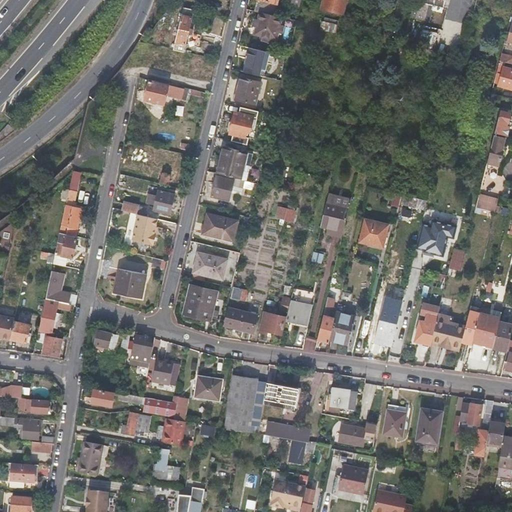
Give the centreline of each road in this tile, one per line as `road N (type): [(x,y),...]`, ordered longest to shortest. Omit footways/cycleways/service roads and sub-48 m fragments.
road 1 (residential): [(161,330),(231,349),(511,391)]
road 2 (residential): [(238,0),(161,330)]
road 3 (residential): [(85,310),(128,85)]
road 4 (primary): [(0,159),(100,71),(143,0)]
road 5 (residential): [(52,511),(75,370)]
road 6 (trunk): [(0,93),(79,0)]
